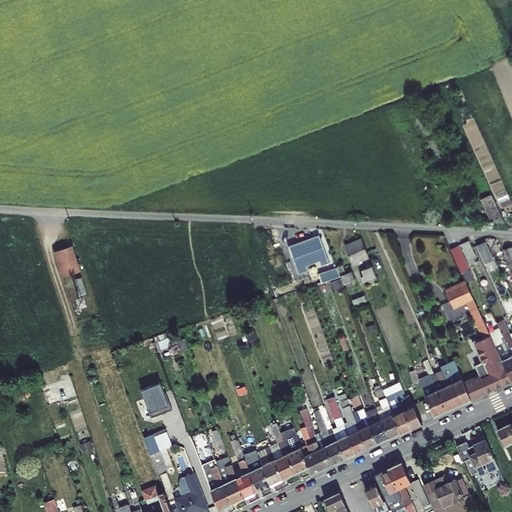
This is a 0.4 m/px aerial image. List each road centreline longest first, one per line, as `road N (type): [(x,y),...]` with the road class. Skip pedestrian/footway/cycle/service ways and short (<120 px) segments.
road 1 (residential): [(0,208),(511,235)]
road 2 (tertiary): [(511,396),(265,511)]
